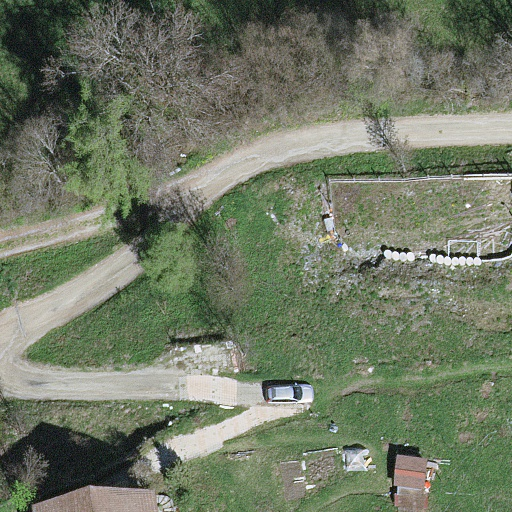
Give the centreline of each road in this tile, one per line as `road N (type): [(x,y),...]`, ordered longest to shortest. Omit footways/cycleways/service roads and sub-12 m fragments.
road 1 (track): [(511,136),(382,139),(220,181),(141,269),(0,351)]
road 2 (track): [(220,181),(0,243)]
road 3 (track): [(0,382),(165,388)]
